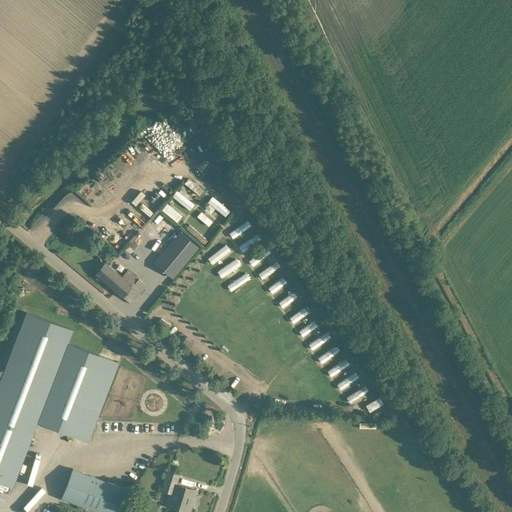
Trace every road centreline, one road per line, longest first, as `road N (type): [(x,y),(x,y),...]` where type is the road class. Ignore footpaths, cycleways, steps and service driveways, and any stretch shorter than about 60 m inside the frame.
road 1 (unclassified): [(219,511),(237,419),(0,216)]
road 2 (track): [(261,0),(386,242)]
